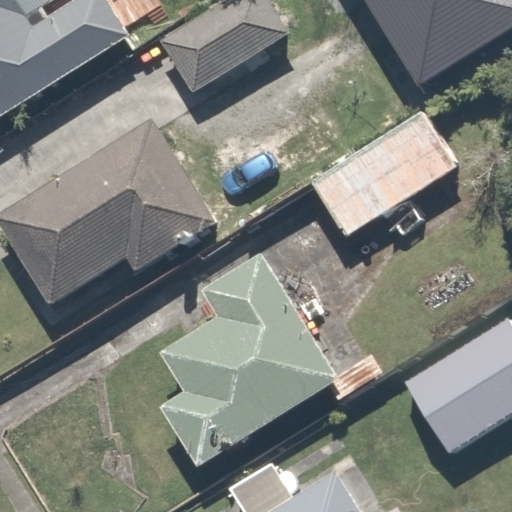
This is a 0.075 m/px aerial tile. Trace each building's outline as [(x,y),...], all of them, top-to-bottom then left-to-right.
[(0,0),(0,125),(136,42),(110,0),(106,0),(61,28),(55,19),(86,0),(0,0)] [(259,5),(155,66),(211,162),(315,101),(259,5)] [(420,137),(306,212),(337,257),(450,183),(420,137)] [(155,148),(0,243),(0,283),(35,341),(145,273),(156,291),(219,252),(155,148)] [(166,436),(195,487),(346,403),(276,262),(192,303),(220,353),(167,379),(192,423),(166,436)] [(396,414),(436,481),(511,435),(511,380),(496,354),(396,414)]
